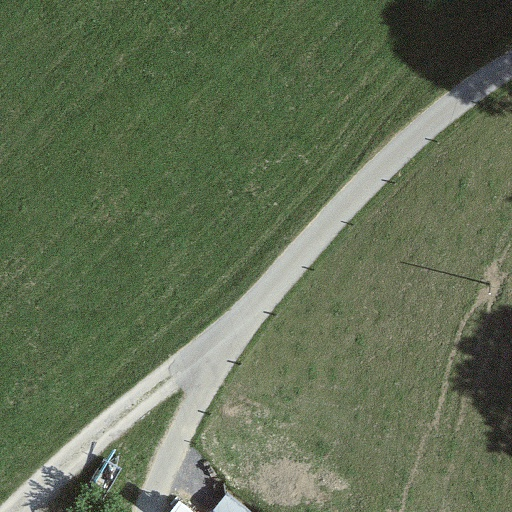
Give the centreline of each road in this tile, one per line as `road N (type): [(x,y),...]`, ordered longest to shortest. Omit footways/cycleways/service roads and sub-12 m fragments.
road 1 (track): [(511,63),(380,169),(242,324),(189,413),(146,511)]
road 2 (track): [(242,324),(160,382),(11,511)]
